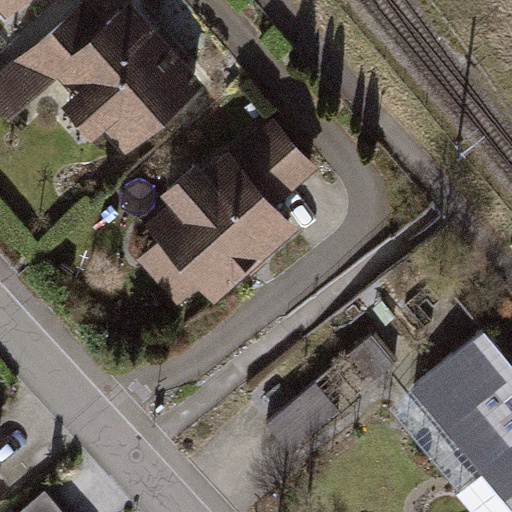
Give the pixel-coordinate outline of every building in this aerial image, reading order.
[(135,0),(113,21),(93,0),(87,0),(0,78),(0,104),(13,118),(61,75),(131,153),(208,84),(194,69),(202,62),(145,0),(135,0)] [(0,0),(11,12),(25,0),(0,0)] [(196,322),(303,231),(282,206),(321,172),(273,115),(208,170),(201,162),(163,194),(175,207),(150,228),(163,243),(144,260),(196,322)] [(511,362),(489,334),(422,387),(511,498),(511,362)] [(0,447),(8,442),(0,431),(0,495),(11,487),(0,471),(0,447)] [(67,511),(52,493),(28,511),(67,511)]
